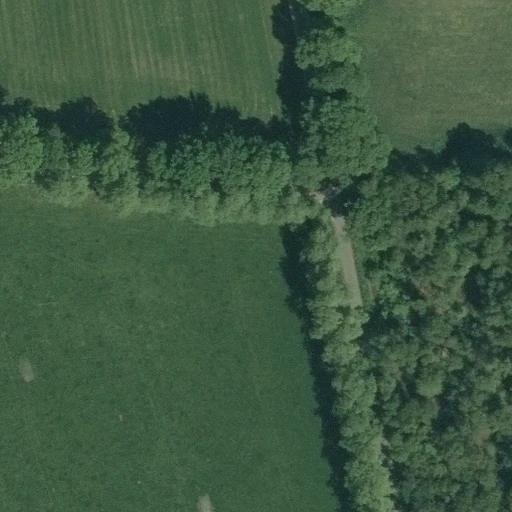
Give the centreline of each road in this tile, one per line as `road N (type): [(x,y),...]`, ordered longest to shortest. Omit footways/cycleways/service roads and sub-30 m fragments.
road 1 (unclassified): [(0,163),(332,189)]
road 2 (unclassified): [(395,511),(332,189)]
road 3 (unclassified): [(332,189),(295,0)]
